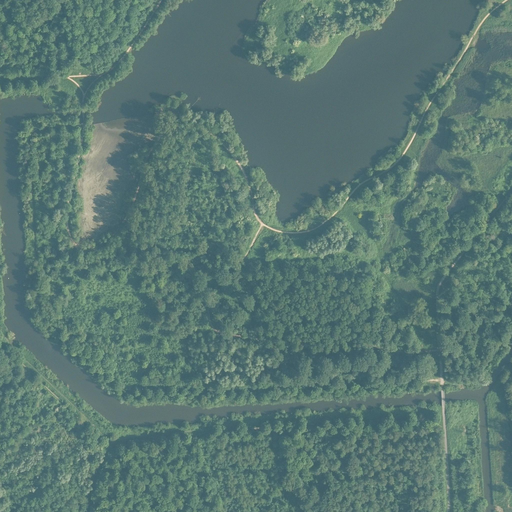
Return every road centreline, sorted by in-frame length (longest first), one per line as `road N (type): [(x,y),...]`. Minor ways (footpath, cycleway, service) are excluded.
road 1 (track): [(443,381),(129,398),(46,321),(107,355),(217,323),(207,273),(238,262),(263,221)]
road 2 (track): [(216,323),(311,346),(442,353)]
road 3 (track): [(281,430),(410,423)]
